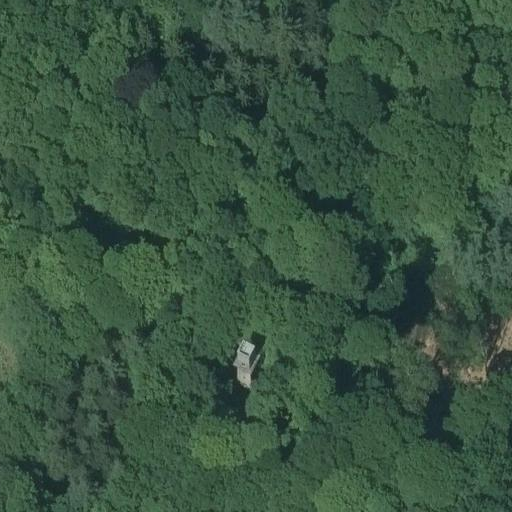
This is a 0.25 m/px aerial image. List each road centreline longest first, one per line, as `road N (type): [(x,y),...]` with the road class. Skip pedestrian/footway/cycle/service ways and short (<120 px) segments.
road 1 (track): [(511,470),(389,476),(324,446),(268,407),(285,379),(324,356),(349,324),(345,277),(318,240),(277,220),(228,215),(78,150),(0,86)]
road 2 (track): [(0,62),(259,29),(400,23),(511,32)]
road 3 (track): [(0,501),(38,455),(67,374),(58,325),(0,273)]
road 4 (track): [(79,313),(117,266),(159,233),(228,215)]
road 5 (track): [(79,313),(78,150)]
